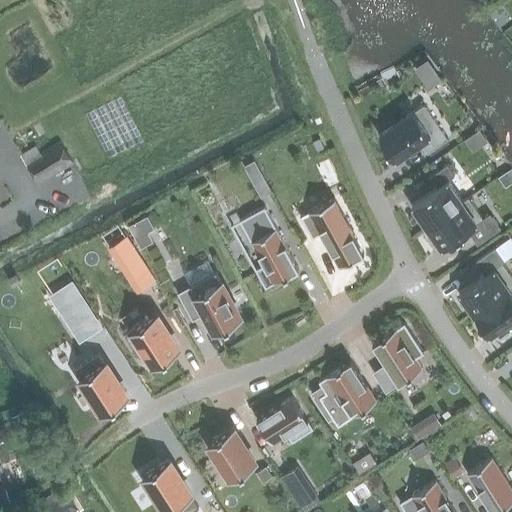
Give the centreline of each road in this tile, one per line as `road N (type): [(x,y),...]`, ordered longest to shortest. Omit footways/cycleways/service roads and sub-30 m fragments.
road 1 (residential): [(410,275),(301,351),(133,421)]
road 2 (residential): [(410,275),(315,59)]
road 3 (residential): [(511,419),(463,362),(410,275)]
